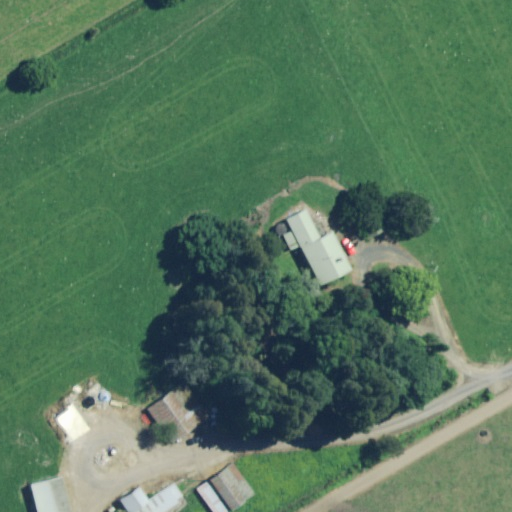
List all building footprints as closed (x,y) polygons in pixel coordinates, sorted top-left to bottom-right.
[(309,228),(299,210),(281,220),(287,231),(279,235),(287,250),(294,246),(315,285),(345,269),(319,222),(309,228)] [(351,227),(358,241),(381,229),(374,215),(351,227)] [(170,443),(209,416),(186,383),(147,410),(170,443)] [(30,434),(26,440),(39,449),(43,443),(30,434)] [(226,511),(253,493),(233,464),(196,489),(212,511),(226,511)] [(67,511),(59,477),(28,485),(35,511),(67,511)] [(137,486),(117,500),(125,511),(164,511),(177,503),(175,500),(181,496),(172,483),(146,500),(137,486)]
